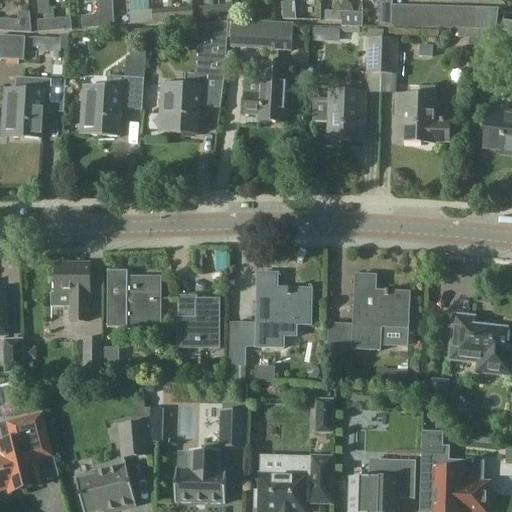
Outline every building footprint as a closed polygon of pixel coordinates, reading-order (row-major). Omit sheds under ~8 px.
[(48,0),(37,0),(38,16),(44,16),(49,16),(49,15),(48,0)] [(112,28),(109,0),(107,0),(98,1),(100,29),(112,28)] [(296,22),(293,0),(280,0),(283,21),(296,22)] [(379,4),(378,29),(393,29),(393,7),(391,7),(392,4),(379,4)] [(225,7),(211,8),(212,20),(226,19),(225,7)] [(393,7),(393,29),(405,30),(405,7),(393,7)] [(405,7),(405,30),(418,30),(418,8),(405,7)] [(212,20),(211,8),(198,9),(200,21),(212,20)] [(418,8),(418,30),(430,30),(431,8),(418,8)] [(431,8),(430,30),(443,31),(443,9),(431,8)] [(192,9),(172,11),(173,24),(193,22),(192,9)] [(443,9),(443,31),(455,31),(455,9),(443,9)] [(455,9),(455,31),(458,31),(465,31),(466,9),(455,9)] [(466,9),(465,31),(467,31),(475,32),(476,10),(468,9),(466,9)] [(476,10),(475,32),(479,32),(493,32),(494,32),(495,32),(498,10),(493,10),(480,10),(476,10)] [(172,11),(152,13),(153,24),(152,24),(153,26),(173,24),(172,11)] [(0,21),(0,33),(30,35),(29,14),(18,13),(17,22),(0,21)] [(152,13),(130,14),(131,26),(152,24),(153,24),(152,13)] [(325,13),(324,22),(341,23),(342,13),(325,13)] [(341,23),(341,28),(362,29),(363,14),(342,13),(341,23)] [(63,20),(50,21),(50,33),(64,32),(63,21),(63,20)] [(50,33),(50,21),(37,22),(38,34),(50,33)] [(511,23),(502,22),(501,33),(511,33),(511,23)] [(275,25),(263,25),(232,23),(231,49),(292,53),(294,27),(275,25)] [(298,28),(297,35),(301,40),(308,40),(309,29),(298,28)] [(185,76),(184,87),(161,86),(159,106),(166,106),(164,134),(198,136),(199,109),(220,111),(222,78),(226,30),(204,29),(201,77),(194,76),(185,76)] [(313,30),(313,44),(322,44),(322,31),(313,30)] [(367,39),(367,40),(383,41),(383,32),(368,31),(367,39)] [(458,31),(458,39),(469,39),(479,40),(479,32),(475,32),(467,31),(465,31),(458,31)] [(479,40),(479,45),(493,46),(494,32),(493,32),(479,32),(479,40)] [(60,37),(59,40),(61,41),(60,51),(68,51),(69,36),(60,37)] [(0,49),(24,51),(25,39),(0,37),(0,49)] [(367,40),(366,76),(367,76),(381,77),(383,41),(367,40)] [(468,50),(467,60),(476,62),(477,51),(479,41),(470,40),(468,50)] [(383,41),(381,77),(396,77),(397,77),(398,41),(383,41)] [(427,58),(431,54),(432,48),(428,43),(422,43),(417,47),(417,53),(421,57),(427,58)] [(24,51),(0,49),(0,61),(24,63),(24,51)] [(126,59),(125,79),(144,80),(145,60),(131,59),(126,59)] [(246,82),(244,117),(259,118),(258,123),(285,125),(288,66),(259,65),(258,83),(246,82)] [(15,84),(15,91),(4,90),(2,110),(9,111),(7,139),(41,141),(42,114),(63,115),(65,82),(65,77),(55,76),(55,82),(41,81),(41,77),(37,77),(37,81),(28,80),(28,85),(15,84)] [(106,78),(105,90),(83,88),(81,108),(87,109),(85,136),(120,138),(122,112),(141,113),(144,80),(125,79),(106,78)] [(351,87),(350,95),(364,95),(364,87),(351,87)] [(398,97),(397,118),(403,118),(402,143),(443,145),(450,145),(451,126),(435,125),(436,99),(435,99),(435,89),(420,89),(409,89),(409,98),(398,97)] [(331,94),(330,105),(312,104),(311,124),(329,125),(329,141),(360,142),(361,121),(364,121),(366,96),(364,95),(350,95),(331,94)] [(511,118),(489,115),(485,149),(502,151),(501,154),(511,155),(511,118)] [(55,267),(55,296),(51,296),(52,309),(70,309),(70,325),(89,325),(89,267),(55,267)] [(125,272),(106,272),(106,328),(125,328),(125,330),(160,330),(160,278),(125,277),(125,272)] [(277,275),(256,275),(255,350),(283,350),(283,327),(310,327),(311,291),(277,290),(277,275)] [(355,277),(351,351),(379,352),(381,329),(407,330),(409,294),(375,293),(376,278),(355,277)] [(201,302),(201,304),(196,304),(197,298),(178,298),(178,349),(218,350),(218,302),(201,302)] [(475,319),(474,319),(455,317),(450,360),(480,364),(479,372),(509,375),(511,348),(506,348),(508,331),(504,331),(504,326),(492,325),(491,329),(474,328),(475,319)] [(102,340),(90,340),(87,340),(87,378),(102,378),(102,340)] [(21,342),(4,343),(6,374),(23,373),(22,364),(21,342)] [(245,350),(228,349),(228,369),(226,368),(226,384),(243,384),(243,369),(245,369),(245,350)] [(30,350),(24,350),(24,362),(36,361),(36,355),(30,350)] [(330,352),(330,353),(329,372),(340,373),(341,353),(330,352)] [(33,363),(22,364),(23,373),(23,375),(34,375),(33,363)] [(254,369),(254,385),(273,385),(274,369),(254,369)] [(407,372),(397,371),(375,369),(374,386),(406,388),(407,372)] [(432,381),(430,398),(447,400),(449,382),(432,381)] [(333,436),(334,401),(315,400),(315,436),(333,436)] [(144,403),(136,404),(138,418),(140,418),(145,417),(144,403)] [(164,412),(146,411),(149,444),(163,445),(164,412)] [(220,412),(219,450),(246,451),(247,413),(220,412)] [(12,443),(0,445),(0,491),(19,487),(20,492),(40,487),(34,463),(52,459),(41,417),(8,425),(12,443)] [(148,458),(145,426),(119,428),(122,460),(148,458)] [(496,438),(488,437),(487,448),(495,449),(496,438)] [(422,448),(420,492),(436,493),(435,511),(488,511),(488,509),(493,509),(493,495),(489,495),(489,486),(468,485),(468,473),(449,473),(450,449),(422,448)] [(176,472),(175,504),(225,506),(226,474),(220,474),(221,454),(191,453),(190,473),(176,472)] [(331,505),(333,459),(311,458),(311,460),(287,459),(287,477),(260,477),(260,493),(255,493),(255,510),(259,510),(259,511),(304,511),(305,501),(310,501),(310,505),(331,505)] [(370,462),(369,480),(349,479),(347,511),(399,511),(400,501),(415,502),(416,464),(370,462)] [(120,511),(136,508),(126,467),(94,475),(95,479),(76,484),(83,511),(120,511)]
